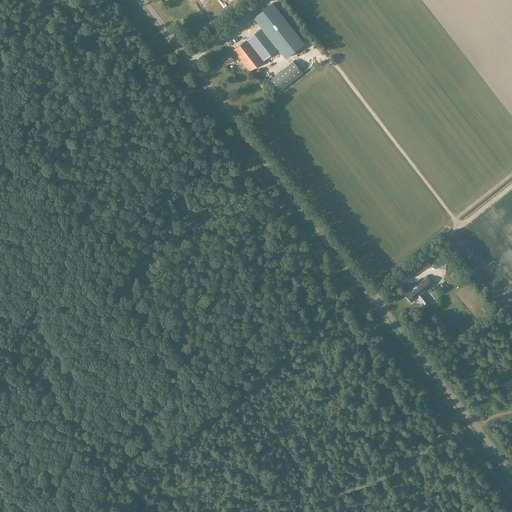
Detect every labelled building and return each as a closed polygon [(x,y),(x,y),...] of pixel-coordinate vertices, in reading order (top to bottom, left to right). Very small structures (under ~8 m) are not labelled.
[(304,44),(279,12),(260,27),(261,28),(278,49),(285,59),(304,44)] [(236,55),(249,71),(262,61),(278,49),(261,28),(233,50),(234,51),(230,54),(229,53),(222,59),(226,64),(233,59),(232,58),(236,55)] [(239,71),(244,67),(240,62),(236,66),(239,71)] [(293,62),(269,80),(278,92),(302,74),(293,62)] [(414,277),(430,264),(424,257),(409,269),(414,277)] [(444,275),(451,270),(446,263),(439,269),(444,275)] [(427,277),(405,294),(411,302),(417,298),(424,307),(431,302),(424,293),(433,285),(427,277)] [(38,296),(45,293),(42,287),(36,290),(38,296)]
